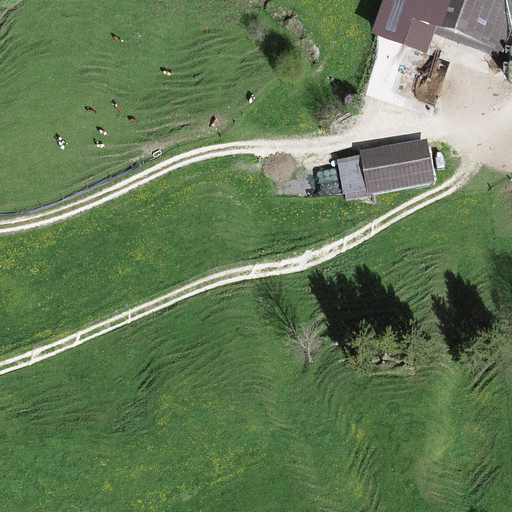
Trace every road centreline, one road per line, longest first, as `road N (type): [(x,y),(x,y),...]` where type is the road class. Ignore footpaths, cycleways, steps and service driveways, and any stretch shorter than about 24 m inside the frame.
road 1 (track): [(0,367),(228,276),(312,259),(456,186),(477,162),(478,116)]
road 2 (track): [(0,227),(59,215),(200,151),(291,148),(429,118),(478,116),(511,96)]
